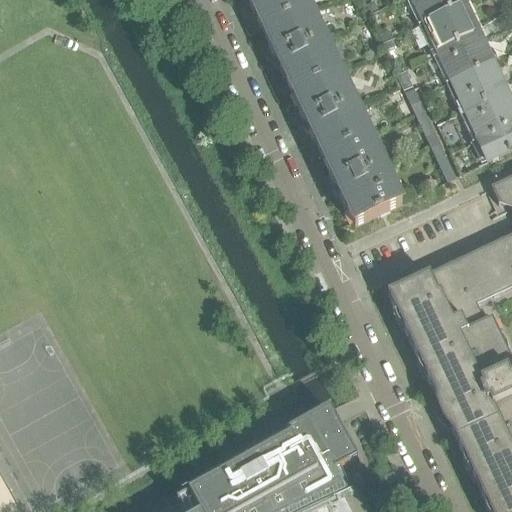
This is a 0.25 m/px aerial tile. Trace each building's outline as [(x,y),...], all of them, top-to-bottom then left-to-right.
[(245,0),(263,36),(312,12),(311,9),(305,12),(299,0),(245,0)] [(404,0),(406,4),(412,2),(424,27),(465,8),(460,0),(404,0)] [(382,10),(377,1),(364,7),(369,16),(382,10)] [(482,42),(477,32),(476,32),(465,8),(424,27),(436,54),(431,57),(432,59),(434,62),(439,60),(451,86),(492,67),(481,42),(482,42)] [(332,58),(318,30),(315,32),(308,17),(314,15),(312,12),(263,36),(293,99),(342,76),(340,73),(335,75),(328,60),(332,58)] [(509,100),(504,90),(503,90),(492,67),(451,86),(464,112),(458,115),(461,120),(466,118),(479,144),(511,128),(511,108),(508,101),(509,100)] [(362,122),(348,94),(345,96),(338,82),(344,79),(342,76),(293,99),(323,163),(372,139),(371,137),(365,139),(358,124),(362,122)] [(418,104),(413,93),(405,97),(410,108),(418,104)] [(424,116),(418,104),(410,108),(414,118),(415,120),(424,116)] [(429,127),(424,116),(415,120),(420,131),(429,127)] [(434,138),(429,127),(420,131),(426,142),(434,138)] [(511,128),(479,144),(477,145),(487,167),(511,155),(511,128)] [(439,149),(434,138),(426,142),(430,152),(431,153),(439,149)] [(397,206),(388,187),(392,186),(379,158),(375,160),(368,145),(374,143),(372,139),(323,163),(354,230),(402,208),(400,205),(397,206)] [(445,160),(439,149),(431,153),(436,164),(445,160)] [(450,171),(445,160),(436,164),(441,175),(450,171)] [(455,182),(450,171),(441,175),(447,187),(455,182)] [(511,511),(511,376),(511,375),(511,374),(511,365),(492,323),(483,327),(475,310),(511,292),(511,182),(491,192),(498,208),(498,209),(511,213),(511,240),(390,298),(387,300),(436,403),(439,411),(443,409),(442,407),(448,404),(458,427),(453,430),(452,428),(448,429),(452,436),(487,511),(511,511)] [(365,511),(355,489),(344,494),(336,477),(349,469),(348,469),(356,465),(357,466),(358,465),(359,465),(349,449),(338,429),(337,426),(336,426),(334,421),(330,415),(331,415),(330,413),(328,415),(283,440),(281,449),(177,507),(178,509),(189,502),(194,510),(194,511),(365,511)]
